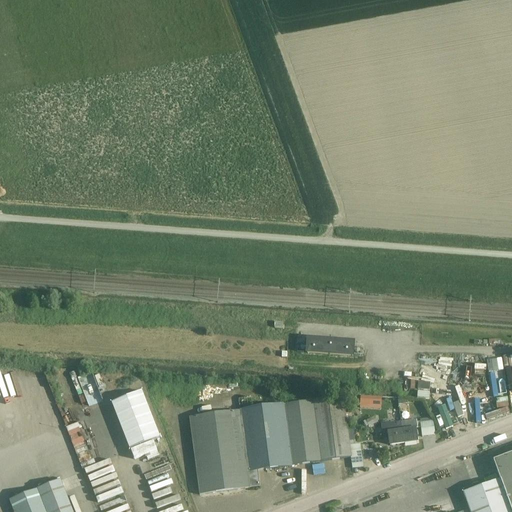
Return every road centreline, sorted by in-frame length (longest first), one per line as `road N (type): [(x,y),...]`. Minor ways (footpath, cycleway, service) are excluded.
road 1 (unclassified): [(511,255),(0,219)]
road 2 (unclassified): [(511,422),(286,511)]
